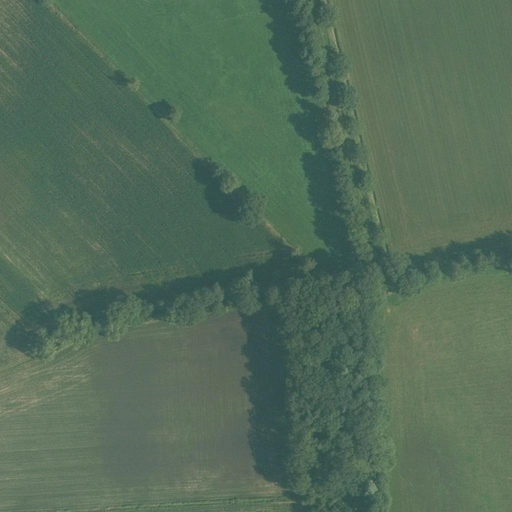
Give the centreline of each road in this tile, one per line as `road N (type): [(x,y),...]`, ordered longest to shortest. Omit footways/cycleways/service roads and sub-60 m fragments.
road 1 (track): [(0,368),(114,321),(380,272)]
road 2 (track): [(315,0),(380,272)]
road 3 (track): [(380,272),(511,252)]
